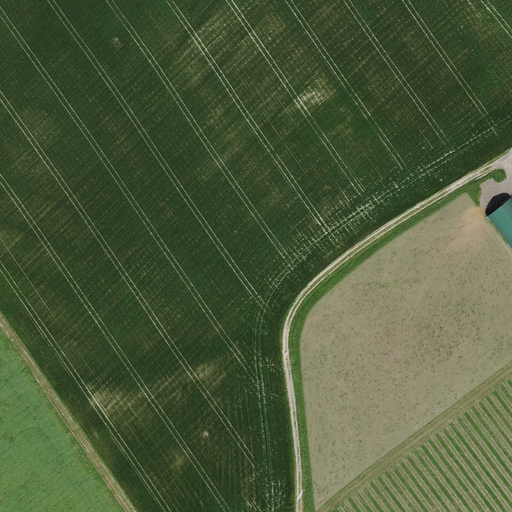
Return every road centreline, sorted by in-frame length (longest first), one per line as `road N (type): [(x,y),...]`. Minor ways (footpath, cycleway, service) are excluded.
road 1 (track): [(511,154),(347,260),(302,302),(289,334),(301,511)]
road 2 (track): [(133,511),(0,316)]
